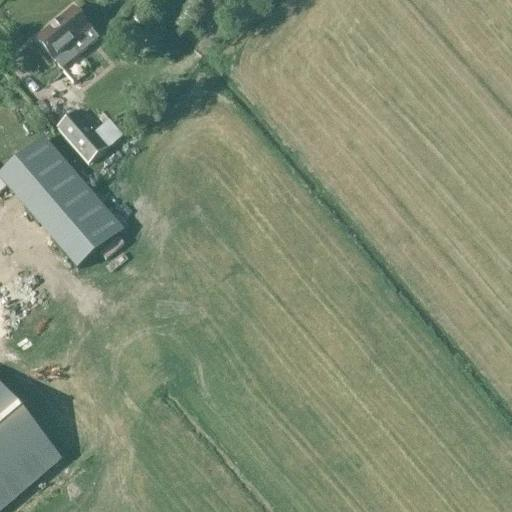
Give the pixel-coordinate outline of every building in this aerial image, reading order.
[(74,49),(91,34),(72,12),(35,43),(54,66),(55,65),(62,74),(81,58),(74,49)] [(94,138),(76,116),(57,132),(88,169),(123,139),(110,125),(94,138)] [(123,235),(45,143),(0,181),(0,183),(77,274),(123,235)] [(105,206),(113,199),(97,182),(89,188),(105,206)] [(0,511),(58,462),(0,394),(0,511)]
